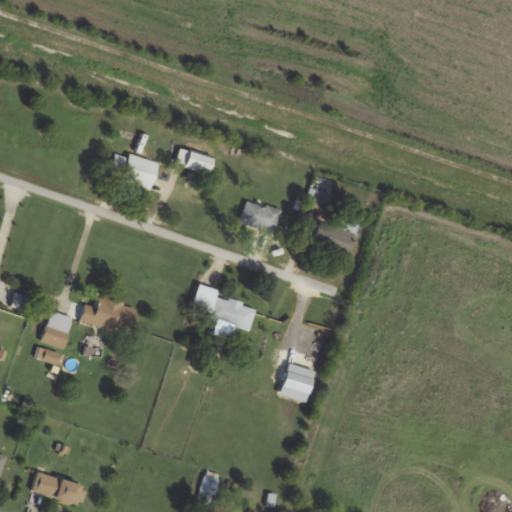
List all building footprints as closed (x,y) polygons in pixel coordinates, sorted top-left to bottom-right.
[(175,163),(204,176),(211,160),(182,146),(175,163)] [(151,189),(158,163),(128,155),(127,157),(114,154),(108,177),(151,189)] [(307,205),(329,210),(332,195),(310,190),(307,205)] [(239,224),(273,235),(281,212),(247,200),(239,224)] [(354,234),(320,223),(312,247),(346,258),(354,234)] [(249,331),(255,309),(214,297),(207,320),(249,331)] [(128,333),(134,306),(98,298),(95,309),(85,306),(81,322),(128,333)] [(63,349),(72,318),(49,311),(40,342),(63,349)] [(30,493),(79,507),(85,487),(36,474),(30,493)]
